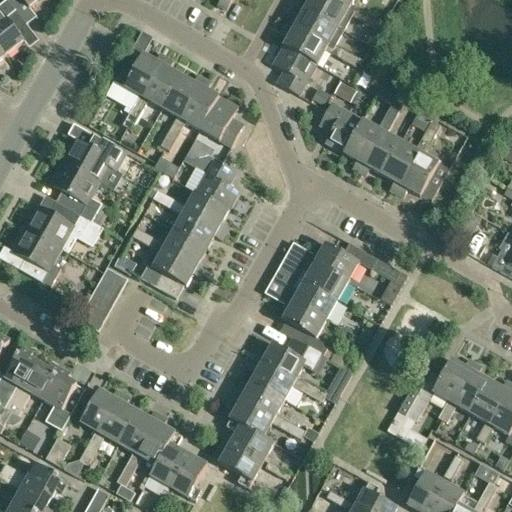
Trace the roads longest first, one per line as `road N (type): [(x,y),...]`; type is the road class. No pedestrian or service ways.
road 1 (residential): [(112,333),(196,376),(307,183)]
road 2 (residential): [(23,125),(94,0)]
road 3 (residential): [(0,305),(97,358),(112,333)]
road 4 (residential): [(307,183),(295,174),(246,66)]
road 5 (residential): [(422,246),(307,183)]
road 6 (residential): [(246,66),(136,0)]
